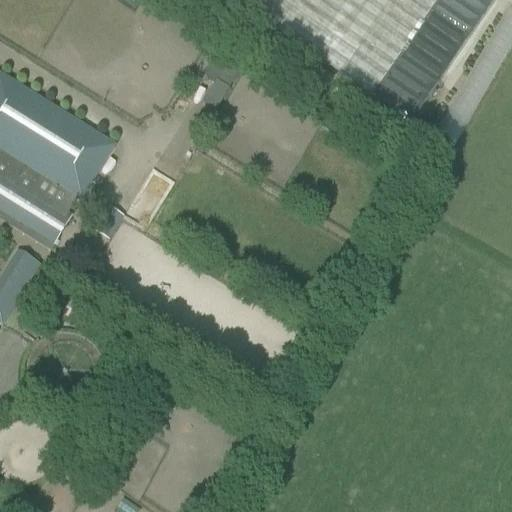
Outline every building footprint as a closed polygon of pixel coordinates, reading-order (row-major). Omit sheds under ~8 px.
[(222,0),(368,99),(408,127),(496,0),(222,0)] [(219,112),(236,78),(221,71),(204,105),(219,112)] [(0,217),(51,249),(70,218),(66,216),(75,201),(79,203),(113,149),(0,78),(0,217)] [(93,234),(108,243),(121,220),(107,211),(93,234)] [(1,292),(17,302),(38,268),(22,258),(1,292)] [(0,327),(1,328),(11,312),(10,312),(0,305),(0,327)] [(87,383),(88,374),(88,368),(86,362),(83,357),(79,352),(74,348),(69,345),(64,344),(57,343),(51,344),(45,346),(38,350),(34,355),(32,358),(29,364),(27,370),(27,376),(28,381),(30,387),(34,393),(38,397),(42,400),(48,403),(55,404),(60,404),(67,403),(71,401),(76,399),(81,394),(84,389),(87,383)]
